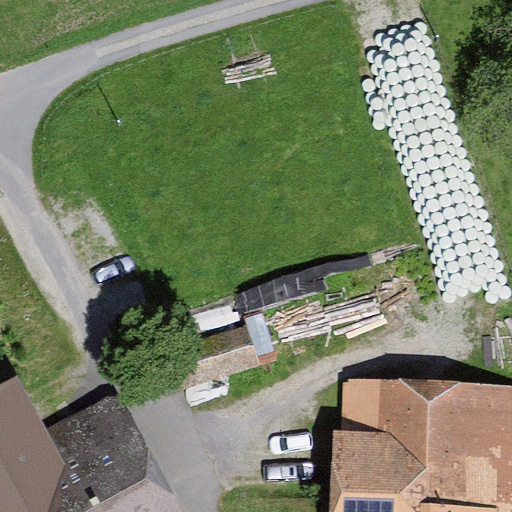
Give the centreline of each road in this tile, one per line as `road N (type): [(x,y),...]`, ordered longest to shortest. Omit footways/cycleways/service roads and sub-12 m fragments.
road 1 (track): [(0,113),(53,233),(214,511)]
road 2 (track): [(0,87),(263,0)]
